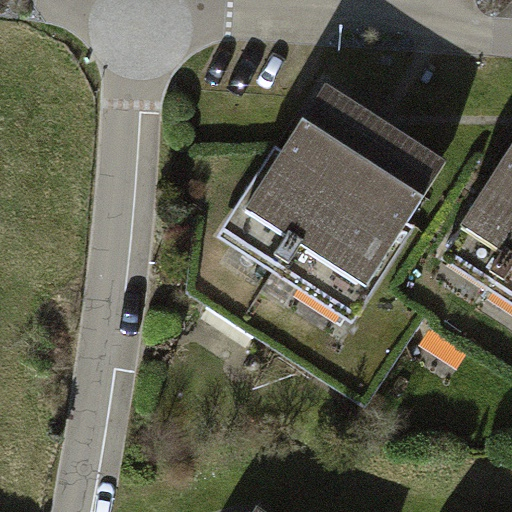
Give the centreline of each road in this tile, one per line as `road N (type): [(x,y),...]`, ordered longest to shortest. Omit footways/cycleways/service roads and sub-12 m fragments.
road 1 (residential): [(71,511),(93,411),(143,5)]
road 2 (residential): [(143,5),(511,27)]
